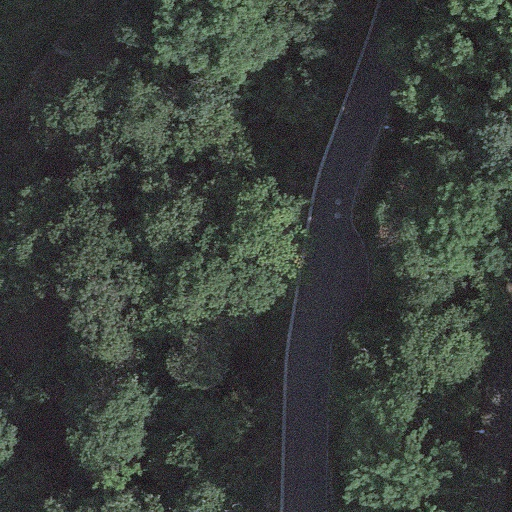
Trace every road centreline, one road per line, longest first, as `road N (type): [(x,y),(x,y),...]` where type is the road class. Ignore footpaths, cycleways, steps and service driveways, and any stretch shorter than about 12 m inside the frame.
road 1 (residential): [(396,0),(330,272),(311,511)]
road 2 (track): [(120,0),(49,84),(0,170)]
road 3 (unclassified): [(511,326),(487,511)]
